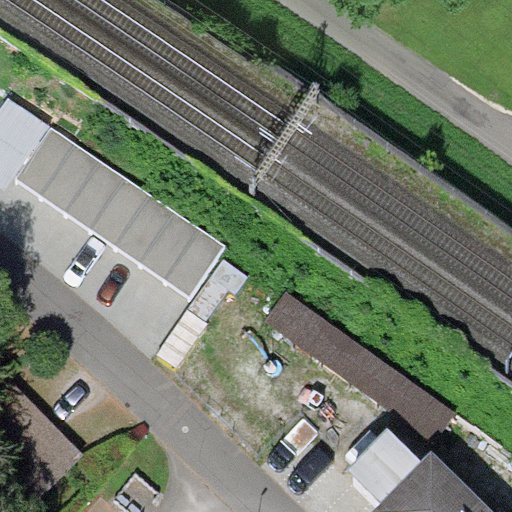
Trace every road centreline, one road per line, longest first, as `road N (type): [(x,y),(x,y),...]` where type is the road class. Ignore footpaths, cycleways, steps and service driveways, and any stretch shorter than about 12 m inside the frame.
road 1 (residential): [(253,511),(0,268)]
road 2 (residential): [(304,0),(511,144)]
